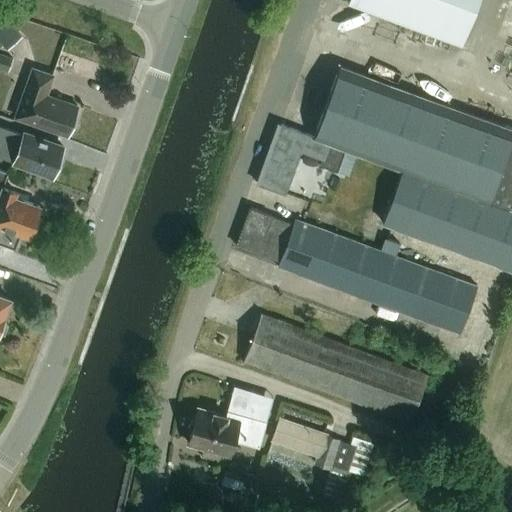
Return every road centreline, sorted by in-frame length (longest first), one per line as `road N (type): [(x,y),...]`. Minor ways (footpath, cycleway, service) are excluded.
road 1 (tertiary): [(0,468),(41,396),(170,25)]
road 2 (unclassified): [(149,511),(169,385),(231,207)]
